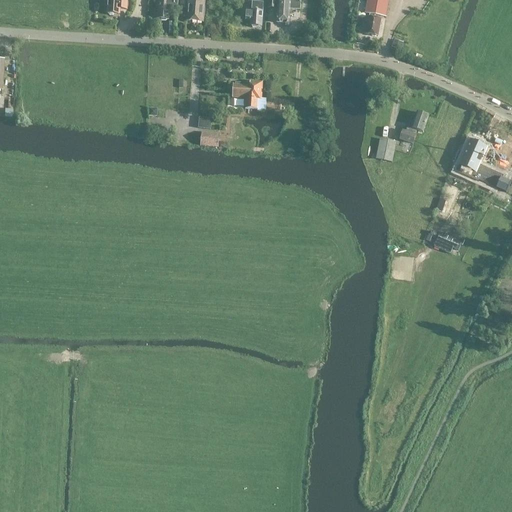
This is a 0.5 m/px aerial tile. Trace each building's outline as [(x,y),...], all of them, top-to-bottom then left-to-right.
[(108,0),(107,14),(108,14),(110,16),(113,16),(114,15),(120,15),(120,10),(121,10),(127,10),(127,0),(108,0)] [(167,20),(169,20),(170,12),(177,12),(178,0),(158,0),(157,19),(159,19),(160,21),(166,21),(167,20)] [(188,0),(187,21),(203,23),(204,0),(188,0)] [(290,26),(291,11),(300,11),(300,0),(290,0),(287,0),(268,0),(268,10),(278,11),(277,25),(290,26)] [(370,0),(368,14),(371,14),(370,18),(369,18),(366,34),(378,37),(381,20),(376,19),(377,15),(383,16),(386,0),(370,0)] [(245,23),(251,23),(251,26),(262,27),(263,12),(264,3),(253,2),(252,12),(246,11),(245,23)] [(392,49),(400,52),(403,44),(395,41),(392,49)] [(245,110),(257,111),(258,100),(261,101),(263,84),(250,83),(250,87),(247,86),(248,84),(235,83),(235,89),(236,89),(236,99),(246,99),(245,110)] [(167,109),(154,108),(154,100),(148,100),(148,107),(151,107),(150,115),(166,116),(167,109)] [(423,133),(429,117),(418,113),(412,130),(407,128),(406,132),(403,131),(400,139),(412,143),(415,136),(421,138),(422,133),(423,133)] [(199,129),(210,130),(211,120),(200,118),(199,129)] [(187,146),(218,149),(220,136),(201,133),(201,135),(188,133),(187,146)] [(466,151),(481,157),(488,141),(477,136),(471,150),(461,145),(456,156),(463,159),(466,151)] [(392,164),(396,144),(380,140),(376,160),(392,164)] [(476,180),(493,187),(497,189),(493,197),(501,202),(510,184),(502,180),(503,176),(482,168),(476,180)] [(457,258),(464,241),(449,235),(441,252),(457,258)]
